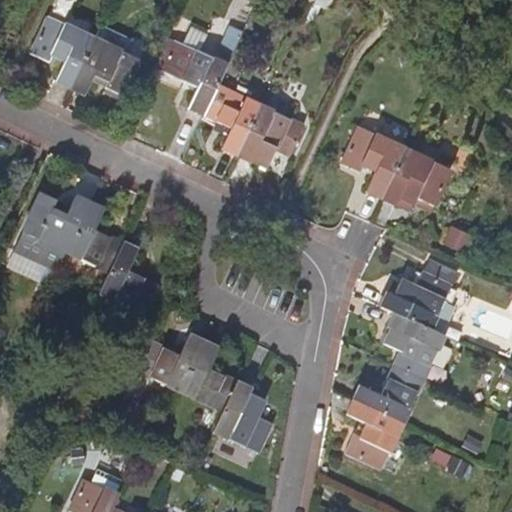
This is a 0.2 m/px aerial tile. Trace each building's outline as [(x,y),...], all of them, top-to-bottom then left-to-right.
[(313,0),(330,8),(333,0),(313,0)] [(58,82),(72,89),(96,37),(53,17),(35,55),(50,62),(54,55),(67,63),(58,82)] [(103,23),(96,37),(141,59),(144,50),(130,43),(133,37),(103,23)] [(245,30),(232,24),(221,49),(234,55),(245,30)] [(141,59),(96,37),(72,89),(86,96),(97,75),(110,82),(107,88),(123,96),(141,59)] [(188,46),(170,38),(157,65),(174,74),(188,46)] [(192,108),(206,115),(219,86),(229,65),(188,46),(174,74),(202,88),(192,108)] [(262,107),(219,86),(206,115),(235,129),(225,150),(239,156),(262,107)] [(306,127),(262,107),(239,156),(253,163),(254,160),(270,167),(278,149),(292,155),(306,127)] [(369,192),(383,198),(406,147),(363,128),(346,165),(362,172),(365,164),(378,170),(369,192)] [(413,212),(417,204),(419,198),(434,205),(451,168),(406,147),(383,198),(398,205),(413,212)] [(25,234),(67,254),(90,204),(77,198),(70,211),(67,219),(54,213),(57,205),(58,203),(43,195),(25,234)] [(105,211),(90,204),(67,254),(110,274),(123,246),(95,232),(105,211)] [(57,205),(54,213),(67,219),(70,211),(57,205)] [(475,232),(455,224),(448,240),(467,249),(475,232)] [(138,253),(123,246),(110,274),(100,295),(144,315),(157,287),(128,273),(138,253)] [(391,294),(384,309),(398,315),(433,332),(453,289),(451,288),(459,271),(437,261),(429,277),(426,275),(419,290),(405,282),(397,297),(391,294)] [(388,347),(405,355),(398,368),(427,382),(448,338),(433,332),(398,315),(391,330),(395,331),(388,347)] [(179,358),(150,344),(137,372),(181,393),(204,344),(189,336),(179,358)] [(218,350),(204,344),(181,393),(223,413),(237,385),(208,371),(218,350)] [(364,386),(357,400),(407,425),(427,382),(398,368),(385,397),(364,386)] [(251,392),(237,385),(223,413),(214,434),(256,455),(269,426),(256,420),(264,404),(249,396),(251,392)] [(269,394),(253,387),(251,392),(249,396),(264,404),(269,394)] [(386,468),(407,425),(357,400),(350,415),(370,425),(363,438),(357,434),(349,450),(386,468)] [(486,445),(471,437),(466,448),(480,455),(486,445)] [(474,467),(456,458),(449,472),(467,481),(474,467)] [(112,511),(120,498),(87,482),(72,511),(112,511)]
